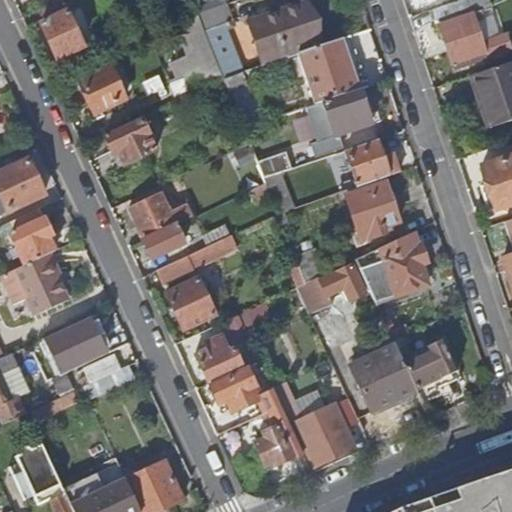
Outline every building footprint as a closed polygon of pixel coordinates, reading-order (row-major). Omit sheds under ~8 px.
[(191,0),(197,16),(227,6),(224,0),(191,0)] [(488,0),(462,0),(430,11),(434,23),(437,21),(439,27),(438,27),(454,70),(486,59),(473,23),(478,20),(476,14),(491,8),(488,0)] [(307,30),(315,27),(306,3),(294,7),(301,26),(307,30)] [(234,22),(227,6),(197,16),(223,80),(243,73),(224,26),(234,22)] [(301,26),(294,7),(250,23),(263,62),(320,41),(315,27),(307,30),(301,26)] [(67,12),(40,25),(57,59),(84,46),(67,12)] [(192,95),(223,80),(197,16),(177,25),(194,69),(183,74),(192,95)] [(322,103),(359,90),(353,71),(361,68),(351,37),(298,55),(315,105),(322,103)] [(511,62),(470,76),(488,128),(511,119),(511,62)] [(111,67),(80,81),(95,114),(126,99),(111,67)] [(359,90),(322,103),(334,137),(371,125),(359,90)] [(141,118),(105,135),(114,154),(118,152),(125,164),(156,150),(141,118)] [(359,187),(389,177),(377,141),(346,152),(359,187)] [(262,160),(265,173),(293,167),(290,154),(262,160)] [(511,156),(480,167),(494,209),(511,202),(511,156)] [(0,173),(0,217),(45,196),(28,160),(0,173)] [(389,193),(385,183),(346,196),(361,242),(397,230),(395,224),(399,222),(396,213),(400,212),(393,191),(389,193)] [(143,242),(174,227),(160,195),(128,210),(143,242)] [(51,255),(56,252),(49,237),(53,236),(40,209),(7,225),(26,266),(51,255)] [(208,247),(231,237),(226,226),(203,236),(208,247)] [(174,227),(143,242),(152,260),(165,254),(167,258),(175,254),(174,250),(183,246),(174,227)] [(412,235),(379,250),(397,298),(428,286),(421,266),(428,263),(422,250),(418,247),(412,235)] [(213,259),(208,247),(199,252),(204,263),(213,259)] [(294,258),(304,284),(316,279),(323,275),(313,250),(294,258)] [(192,268),(204,263),(199,252),(187,257),(192,268)] [(59,273),(51,255),(26,266),(14,271),(35,317),(70,301),(57,273),(59,273)] [(511,291),(511,255),(501,260),(511,291)] [(187,275),(192,268),(187,257),(158,271),(164,286),(187,275)] [(321,282),(328,297),(344,289),(350,301),(366,294),(354,267),(321,282)] [(324,297),(316,279),(304,284),(297,288),(304,302),(313,298),(314,302),(324,297)] [(201,288),(199,284),(197,280),(166,295),(184,332),(215,317),(201,288)] [(369,290),(376,305),(389,299),(382,284),(369,290)] [(44,337),(62,375),(114,350),(96,312),(44,337)] [(228,350),(221,335),(206,341),(209,347),(196,354),(208,379),(241,364),(233,348),(228,350)] [(401,360),(416,391),(438,381),(441,388),(460,379),(442,340),(401,360)] [(416,392),(416,391),(401,360),(395,345),(350,367),(371,413),(416,392)] [(25,416),(18,399),(13,402),(1,375),(19,367),(13,355),(0,360),(0,419),(3,425),(25,416)] [(103,378),(117,372),(119,371),(112,358),(83,372),(89,385),(90,384),(103,378)] [(117,372),(123,384),(134,379),(128,366),(119,371),(117,372)] [(13,402),(18,399),(31,393),(19,367),(1,375),(13,402)] [(260,416),(266,413),(280,406),(274,394),(262,399),(247,368),(210,386),(218,403),(227,399),(233,413),(254,403),(260,416)] [(109,391),(123,384),(117,372),(103,378),(109,391)] [(109,391),(103,378),(90,384),(96,397),(109,391)] [(276,467),(302,455),(280,406),(266,413),(273,429),(261,434),(264,440),(254,445),(264,468),(275,463),(276,467)] [(364,432),(353,408),(339,415),(345,429),(324,438),(322,433),(317,436),(316,434),(301,441),(314,468),(355,449),(350,439),(364,432)] [(140,509),(140,511),(161,511),(184,501),(166,462),(126,480),(140,509)] [(133,511),(140,509),(126,480),(119,465),(64,491),(66,496),(73,511),(133,511)] [(511,511),(511,473),(401,511),(398,511),(511,511)] [(73,511),(66,496),(51,503),(54,511),(73,511)]
